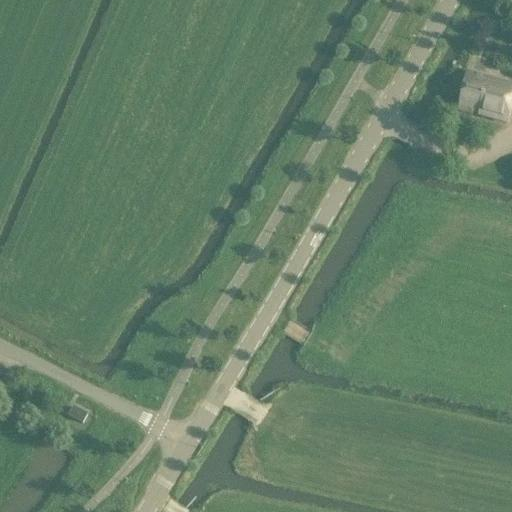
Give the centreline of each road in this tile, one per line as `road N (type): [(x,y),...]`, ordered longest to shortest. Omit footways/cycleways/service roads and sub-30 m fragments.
road 1 (tertiary): [(450,0),(192,438)]
road 2 (unclassified): [(192,438),(0,346)]
